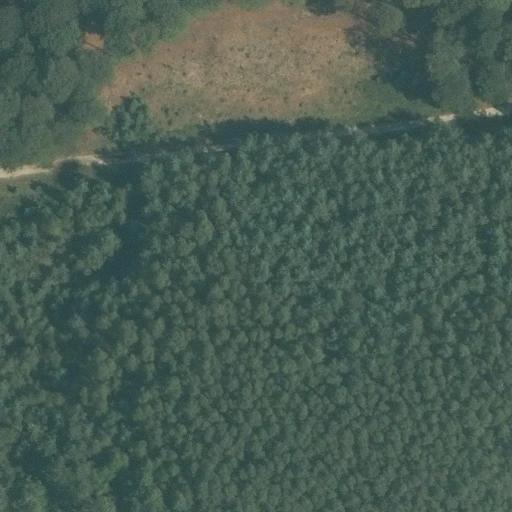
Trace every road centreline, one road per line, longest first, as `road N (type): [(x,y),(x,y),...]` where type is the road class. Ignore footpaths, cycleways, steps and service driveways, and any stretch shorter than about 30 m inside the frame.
road 1 (track): [(151,156),(511,109)]
road 2 (track): [(0,172),(151,156)]
